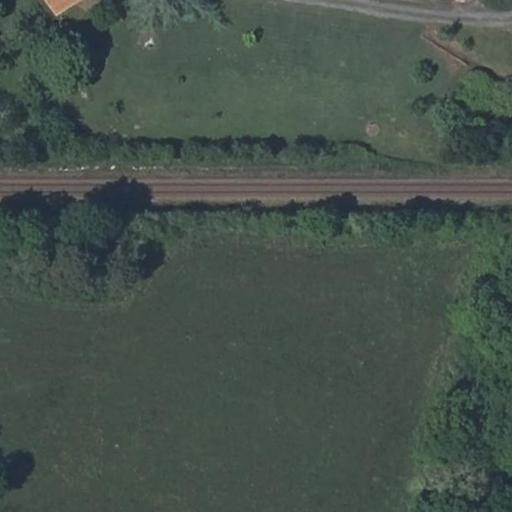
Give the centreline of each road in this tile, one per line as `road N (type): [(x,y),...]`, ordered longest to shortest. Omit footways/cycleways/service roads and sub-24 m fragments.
road 1 (track): [(457,511),(475,337),(511,273)]
road 2 (unclassified): [(292,0),(364,14),(511,20)]
